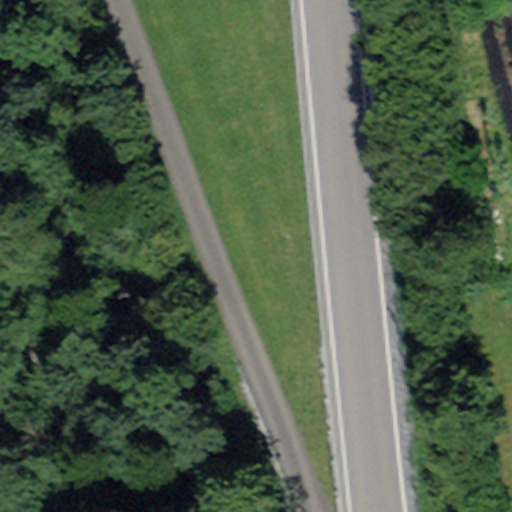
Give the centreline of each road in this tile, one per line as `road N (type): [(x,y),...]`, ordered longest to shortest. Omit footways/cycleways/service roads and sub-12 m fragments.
road 1 (residential): [(95,0),(303,511)]
road 2 (tertiary): [(376,511),(321,0)]
